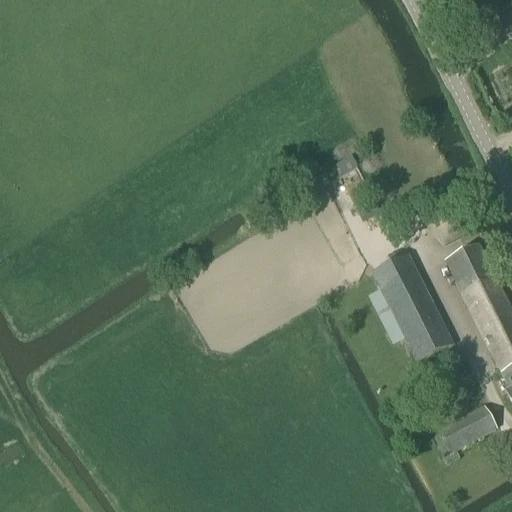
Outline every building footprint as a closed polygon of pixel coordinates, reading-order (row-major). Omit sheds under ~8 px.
[(350,158),(335,167),(341,177),(356,167),(350,158)] [(373,200),(355,210),(362,223),(381,214),(373,200)] [(511,315),(478,246),(444,263),(499,374),(511,367),(511,315)] [(407,258),(371,276),(416,365),(452,347),(407,258)] [(511,367),(499,374),(508,392),(504,394),(511,409),(511,367)] [(483,408),(440,433),(453,455),(455,454),(495,430),(483,408)] [(453,455),(443,461),(446,468),(459,460),(455,454),(453,455)]
